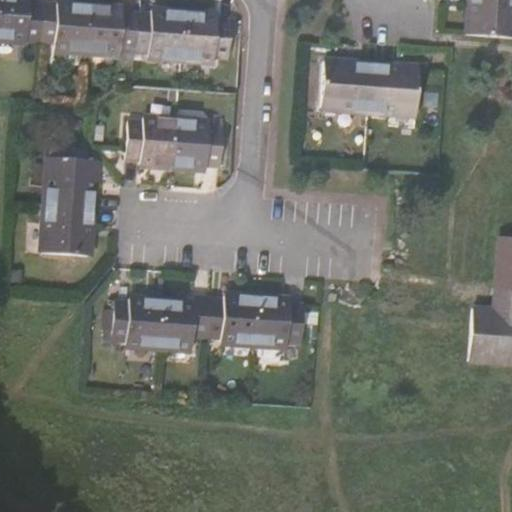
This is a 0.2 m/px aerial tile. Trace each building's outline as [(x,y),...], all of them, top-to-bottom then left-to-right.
[(0,0),(0,35),(36,38),(39,1),(24,0),(23,0),(0,0)] [(508,35),(511,30),(511,0),(475,0),(473,32),(508,35)] [(50,43),(83,45),(86,4),(39,1),(36,38),(50,38),(50,43)] [(118,44),(132,44),(134,11),(120,10),(120,5),(86,4),(83,45),(118,47),(118,44)] [(143,50),(175,52),(178,9),(145,7),(145,12),(134,11),(132,44),(143,45),(143,50)] [(208,49),(224,50),(226,17),(211,16),(210,11),(178,9),(175,52),(208,53),(208,49)] [(317,109),(366,112),(369,66),(320,62),(317,109)] [(366,112),(413,115),(416,69),(369,66),(366,112)] [(135,155),(168,158),(171,112),(139,110),(139,115),(124,114),(123,151),(135,152),(135,155)] [(202,157),(215,158),(217,121),(208,121),(208,115),(171,112),(168,158),(201,160),(202,157)] [(41,195),(85,198),(89,151),(45,148),(41,195)] [(37,242),(81,245),(85,198),(41,195),(37,242)] [(511,240),(493,239),(487,294),(492,295),(489,316),(484,315),(468,313),(462,365),(511,369),(511,240)] [(216,339),(216,342),(216,343),(247,346),(249,324),(251,305),(251,301),(217,299),(217,304),(202,302),(199,338),(216,339)] [(185,337),(199,338),(202,302),(188,301),(188,307),(154,305),(151,348),(184,350),(185,337)] [(281,345),(295,345),(298,311),(283,310),(284,304),(254,302),(251,305),(249,324),(247,346),(281,348),(281,345)] [(119,346),(151,348),(154,305),(121,303),(121,306),(106,305),(104,341),(119,342),(119,346)]
